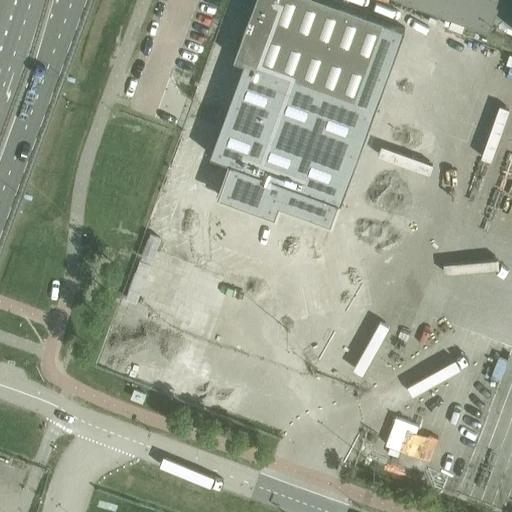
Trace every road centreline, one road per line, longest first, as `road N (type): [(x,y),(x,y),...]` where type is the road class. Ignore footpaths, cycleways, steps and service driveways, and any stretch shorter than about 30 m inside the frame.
road 1 (unclassified): [(110,434),(319,511)]
road 2 (secondary): [(0,195),(70,0)]
